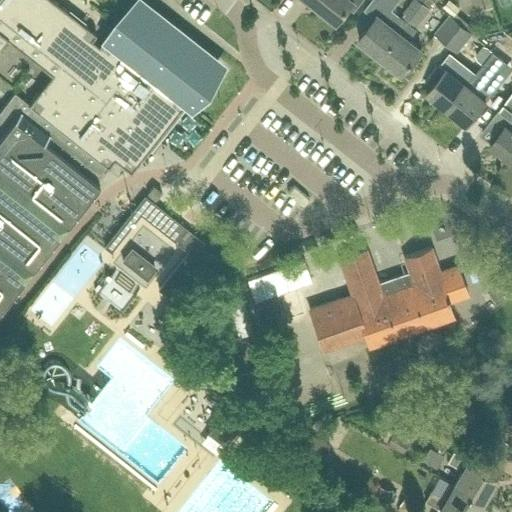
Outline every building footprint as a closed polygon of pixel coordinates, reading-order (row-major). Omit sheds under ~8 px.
[(42,84),(36,92),(28,102),(14,91),(3,104),(0,108),(0,306),(99,183),(94,180),(106,165),(117,174),(123,166),(130,171),(148,148),(152,151),(153,150),(148,146),(155,138),(160,142),(161,141),(156,138),(184,102),(191,107),(218,73),(130,3),(98,44),(91,38),(95,33),(93,31),(54,0),(0,0),(0,45),(6,38),(14,44),(22,50),(52,74),(65,85),(57,95),(42,84)] [(310,0),(311,0),(336,21),(348,6),(353,10),(360,0),(310,0)] [(358,36),(381,54),(407,21),(413,26),(413,25),(420,17),(408,6),(404,12),(401,15),(391,7),(396,0),(373,0),(369,7),(377,13),(358,36)] [(412,0),(408,6),(420,17),(433,0),(421,0),(421,1),(419,0),(412,0)] [(445,41),(460,22),(449,13),(434,32),(445,41)] [(416,27),(413,25),(413,26),(407,21),(381,54),(402,71),(421,47),(408,37),(416,27)] [(460,22),(445,41),(456,50),(471,31),(460,22)] [(482,63),(466,83),(446,108),(466,124),(478,110),(481,113),(490,103),(477,93),(491,76),(505,74),(503,59),(492,50),(482,63)] [(425,92),(446,108),(466,83),(452,73),(460,62),(449,53),(441,64),(445,67),(425,92)] [(511,155),(511,122),(510,121),(504,124),(489,143),(510,159),(511,155)] [(154,198),(160,190),(152,184),(146,192),(154,198)] [(153,222),(163,210),(143,195),(104,245),(110,250),(140,212),(153,222)] [(256,224),(247,237),(262,248),(271,235),(256,224)] [(203,242),(184,227),(175,239),(187,249),(157,288),(163,293),(203,242)] [(446,300),(466,293),(456,264),(438,270),(429,245),(402,255),(407,270),(376,281),(365,248),(338,258),(350,293),(308,308),(322,347),(364,333),(367,343),(451,313),(446,300)] [(156,267),(141,254),(131,267),(146,280),(156,267)] [(299,257),(243,279),(252,301),(308,280),(299,257)] [(138,287),(114,268),(97,290),(104,296),(120,309),(138,287)] [(171,328),(177,322),(159,306),(141,326),(169,352),(182,338),(171,328)] [(206,383),(224,360),(204,344),(186,367),(206,383)] [(234,427),(246,412),(238,407),(227,421),(219,415),(206,431),(223,444),(236,428),(234,427)] [(452,429),(425,415),(418,429),(444,443),(452,429)] [(401,452),(408,440),(392,431),(385,443),(401,452)] [(461,470),(452,485),(481,502),(495,477),(466,460),(465,461),(451,452),(446,462),(461,470)] [(440,511),(474,511),(481,502),(452,485),(443,500),(428,492),(423,501),(437,510),(440,511)] [(409,511),(417,511),(423,502),(405,492),(397,505),(409,511)]
